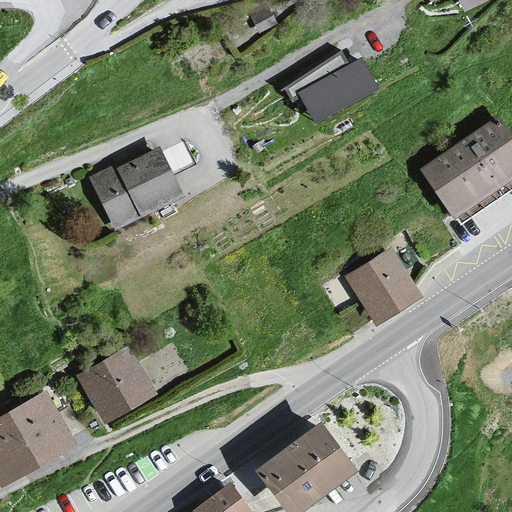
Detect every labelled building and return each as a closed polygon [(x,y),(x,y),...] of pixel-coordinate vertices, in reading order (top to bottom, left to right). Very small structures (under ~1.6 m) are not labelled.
[(457,0),(463,11),(487,0),(457,0)] [(280,3),(262,13),(272,30),(289,20),(280,3)] [(375,67),(356,35),(299,69),(318,101),(375,67)] [(454,214),(511,174),(511,131),(497,111),(419,164),(454,214)] [(173,139),(105,177),(132,226),(201,188),(173,139)] [(343,271),(372,318),(418,290),(389,243),(343,271)] [(88,373),(117,420),(169,388),(141,341),(88,373)] [(57,384),(0,416),(0,459),(10,478),(86,433),(57,384)] [(354,462),(319,414),(253,462),(288,510),(354,462)] [(242,511),(249,508),(229,480),(191,506),(194,510),(190,511),(242,511)]
